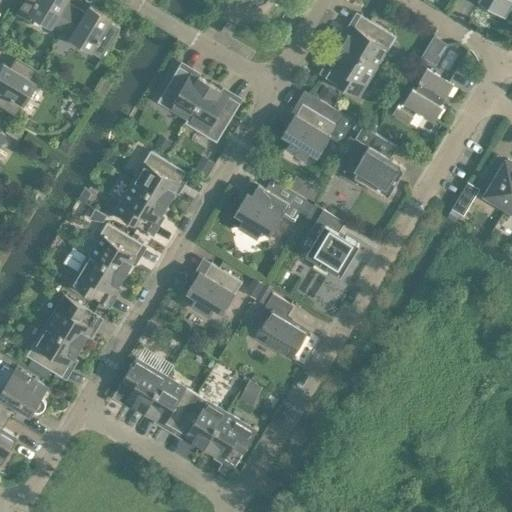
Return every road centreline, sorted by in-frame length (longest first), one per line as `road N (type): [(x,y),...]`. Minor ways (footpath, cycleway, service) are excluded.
road 1 (residential): [(237,501),(486,98)]
road 2 (residential): [(84,406),(277,85)]
road 3 (residential): [(237,501),(84,406)]
road 4 (residential): [(277,85),(132,0)]
